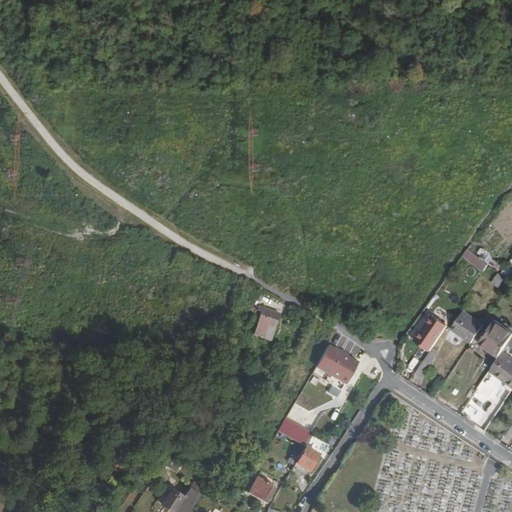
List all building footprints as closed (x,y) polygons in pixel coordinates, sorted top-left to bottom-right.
[(490,263),(469,248),(464,255),(485,271),(490,263)] [(499,286),(505,277),(499,273),(493,281),(499,286)] [(262,307),(254,336),(273,341),(281,312),(262,307)] [(437,342),(451,320),(436,310),(418,337),(434,347),(437,342)] [(474,342),(486,324),(466,311),(454,328),(474,342)] [(504,351),(511,339),(511,321),(503,315),(486,340),(503,352),(504,351)] [(434,347),(417,372),(423,376),(432,363),(441,346),(437,342),(434,347)] [(341,354),(327,346),(314,367),(343,385),(356,363),(346,357),(341,354)] [(511,356),(504,351),(503,352),(491,370),(511,385),(511,356)] [(332,385),(328,393),(337,397),(341,390),(332,385)] [(286,417),(278,431),(305,447),(313,432),(286,417)] [(318,456),(303,448),(294,463),(308,472),(318,456)] [(187,462),(171,456),(167,462),(180,472),(187,462)] [(275,488),(259,478),(249,494),(266,504),(275,488)] [(202,484),(193,479),(184,492),(174,485),(164,501),(174,508),(178,503),(187,509),(202,484)]
